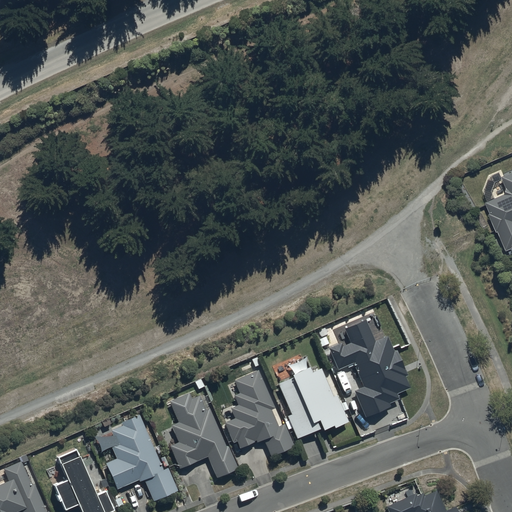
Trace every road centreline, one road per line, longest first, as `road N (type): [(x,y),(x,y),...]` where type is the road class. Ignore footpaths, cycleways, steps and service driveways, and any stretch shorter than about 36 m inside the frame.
road 1 (residential): [(479,421),(237,511)]
road 2 (residential): [(479,421),(390,228)]
road 3 (unclassified): [(0,87),(192,0)]
